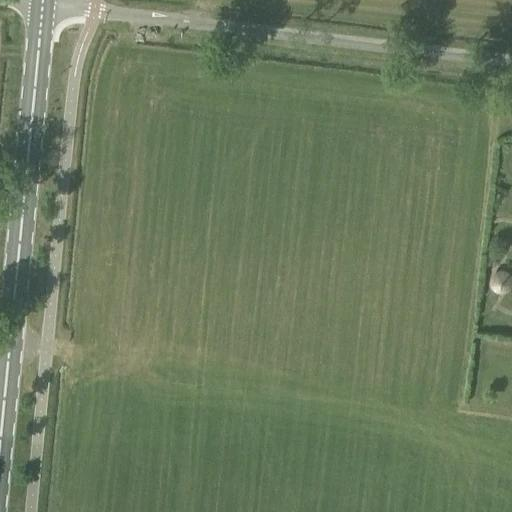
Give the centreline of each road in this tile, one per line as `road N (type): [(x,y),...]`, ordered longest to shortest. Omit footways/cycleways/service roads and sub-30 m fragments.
road 1 (unclassified): [(511,63),(42,6)]
road 2 (primary): [(0,439),(42,6)]
